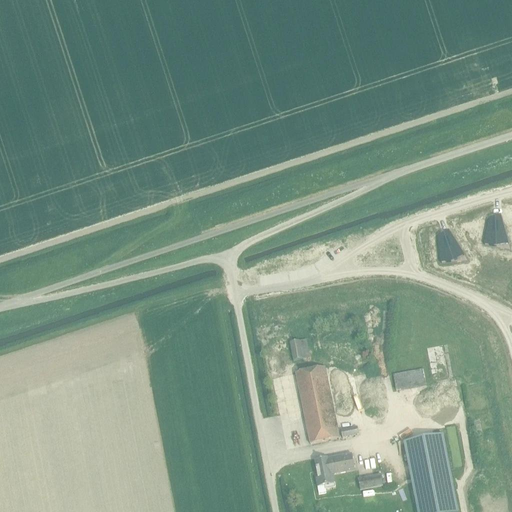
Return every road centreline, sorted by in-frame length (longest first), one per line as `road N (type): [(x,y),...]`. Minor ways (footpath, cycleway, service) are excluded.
road 1 (unclassified): [(0,306),(391,175)]
road 2 (unclassified): [(276,511),(228,257)]
road 3 (unclassified): [(0,307),(228,257)]
road 4 (unclassified): [(228,257),(391,175)]
road 5 (unclassified): [(391,175),(511,136)]
